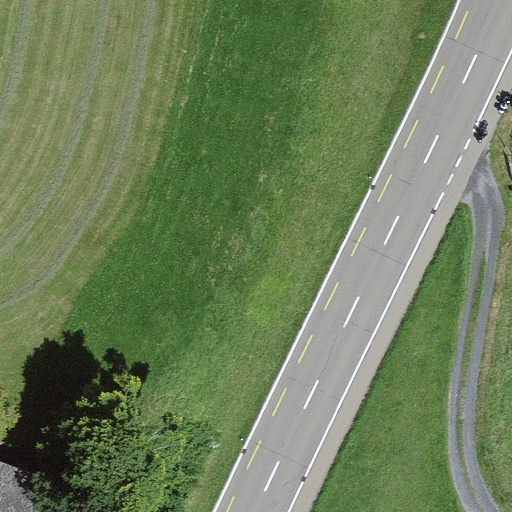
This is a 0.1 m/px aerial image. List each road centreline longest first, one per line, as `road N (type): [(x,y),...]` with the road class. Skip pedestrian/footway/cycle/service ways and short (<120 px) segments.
road 1 (secondary): [(500,0),(257,511)]
road 2 (track): [(435,136),(476,182),(487,209),(462,457),(481,511)]
